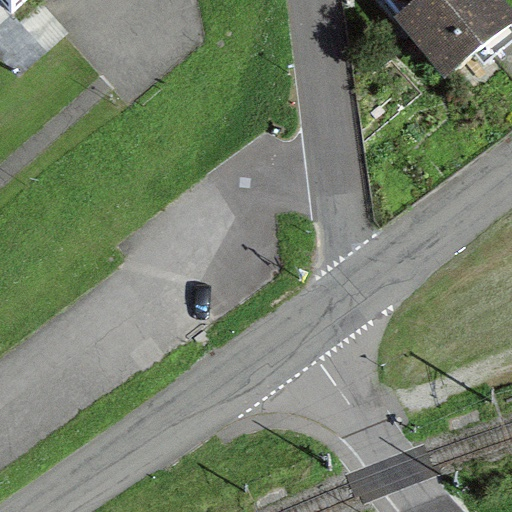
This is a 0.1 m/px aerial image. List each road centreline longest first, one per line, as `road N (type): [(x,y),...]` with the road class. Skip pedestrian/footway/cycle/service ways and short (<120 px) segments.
road 1 (tertiary): [(332,314),(49,511)]
road 2 (residential): [(332,314),(348,258),(316,0)]
road 3 (residential): [(433,511),(319,362),(332,314)]
road 4 (tertiary): [(511,176),(332,314)]
road 5 (track): [(511,357),(360,416)]
